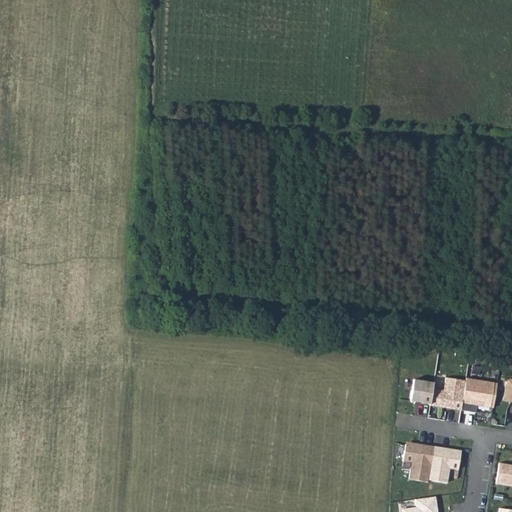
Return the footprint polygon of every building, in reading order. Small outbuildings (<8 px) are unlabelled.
[(429,406),(459,411),(463,382),(445,379),(443,393),(431,391),(429,406)] [(464,379),(463,382),(459,411),(475,413),(476,406),(489,408),(493,384),(464,379)] [(511,381),(506,380),(502,400),(511,401),(511,381)] [(432,384),(412,381),(409,403),(429,406),(431,391),(432,384)] [(404,443),(401,463),(410,465),(407,481),(425,484),(425,481),(431,447),(404,443)] [(461,451),(431,447),(425,481),(446,485),(449,467),(458,469),(461,451)] [(495,484),(511,486),(511,465),(498,463),(495,484)] [(435,511),(434,497),(413,500),(415,509),(402,510),(402,511),(435,511)]
